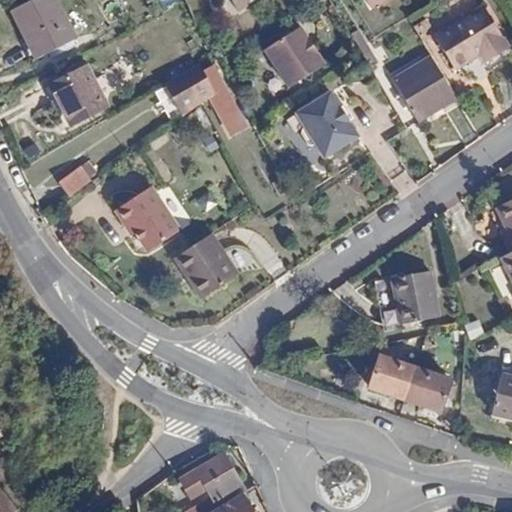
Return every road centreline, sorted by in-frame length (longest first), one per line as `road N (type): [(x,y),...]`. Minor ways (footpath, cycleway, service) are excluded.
road 1 (residential): [(195,363),(511,139)]
road 2 (tertiary): [(14,223),(27,266),(115,376),(205,418)]
road 3 (tertiary): [(195,363),(84,298),(14,223)]
road 4 (residential): [(80,511),(160,460),(205,418)]
road 5 (tertiary): [(316,437),(195,363)]
